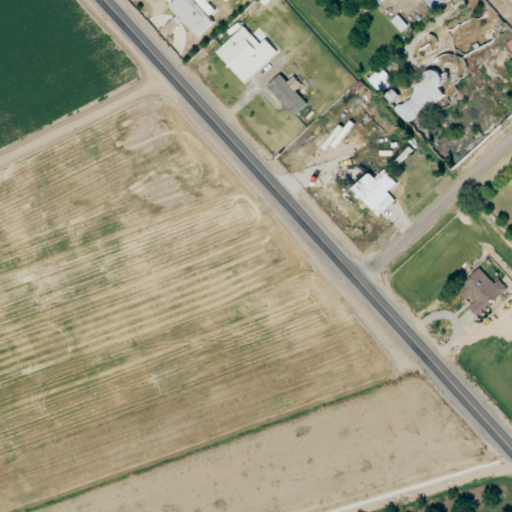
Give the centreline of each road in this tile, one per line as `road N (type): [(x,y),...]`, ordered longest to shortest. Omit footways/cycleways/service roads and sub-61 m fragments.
road 1 (secondary): [(511,448),(105,0)]
road 2 (residential): [(358,280),(511,141)]
